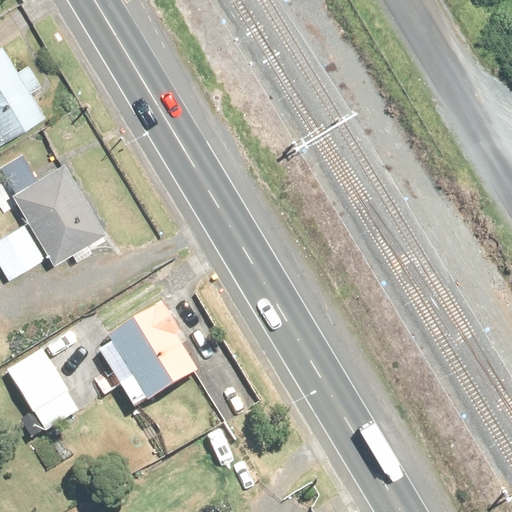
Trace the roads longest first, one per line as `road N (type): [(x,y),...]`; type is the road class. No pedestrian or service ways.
road 1 (trunk): [(408,511),(97,0)]
road 2 (unclassified): [(411,0),(511,168)]
